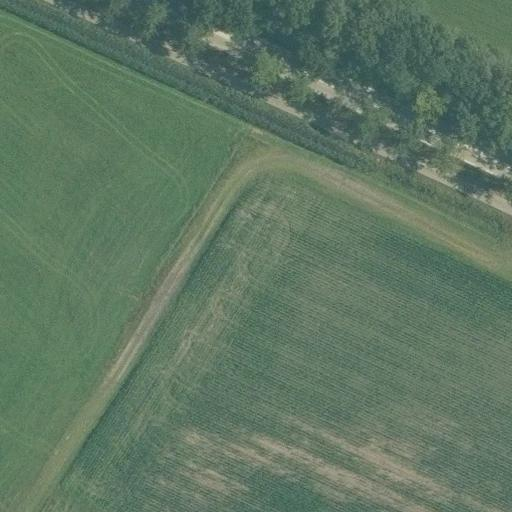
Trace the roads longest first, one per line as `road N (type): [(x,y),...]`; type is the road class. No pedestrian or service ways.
road 1 (unclassified): [(54,0),(511,209)]
road 2 (primary): [(511,167),(146,0)]
road 3 (unclassified): [(511,133),(221,0)]
